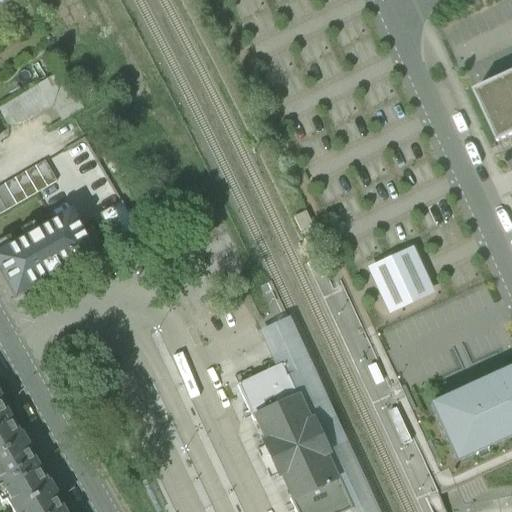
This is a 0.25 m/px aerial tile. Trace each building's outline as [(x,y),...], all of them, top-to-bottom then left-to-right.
[(0,0),(0,9),(15,0),(0,0)] [(8,125),(21,125),(22,118),(35,118),(35,110),(52,111),(60,123),(82,110),(65,71),(63,72),(9,104),(8,125)] [(511,77),(475,94),(499,147),(511,141),(511,77)] [(45,162),(35,168),(47,188),(57,183),(45,162)] [(35,168),(25,174),(37,194),(47,188),(35,168)] [(25,174),(15,180),(26,200),(37,194),(25,174)] [(15,180),(4,186),(16,206),(26,200),(15,180)] [(4,186),(0,188),(0,201),(6,212),(16,206),(4,186)] [(121,204),(99,216),(115,243),(137,230),(121,204)] [(70,212),(0,252),(0,275),(15,301),(95,254),(70,212)] [(305,213),(294,218),(300,232),(312,227),(305,213)] [(413,247),(367,267),(388,315),(434,294),(413,247)] [(261,320),(281,367),(313,436),(351,511),(381,511),(287,308),(261,320)] [(294,511),(351,511),(313,436),(281,367),(237,388),(253,423),(257,422),(267,445),(264,446),(269,457),(279,478),(282,476),(293,499),(290,501),(294,511)] [(511,368),(429,406),(456,464),(511,438),(511,368)] [(0,401),(1,401),(0,399),(0,456),(25,442),(21,435),(18,437),(0,404),(0,401)] [(29,449),(25,442),(0,456),(0,489),(7,501),(12,511),(15,511),(52,491),(48,484),(46,485),(26,451),(29,449)] [(56,498),(52,491),(15,511),(61,511),(54,499),(56,498)]
